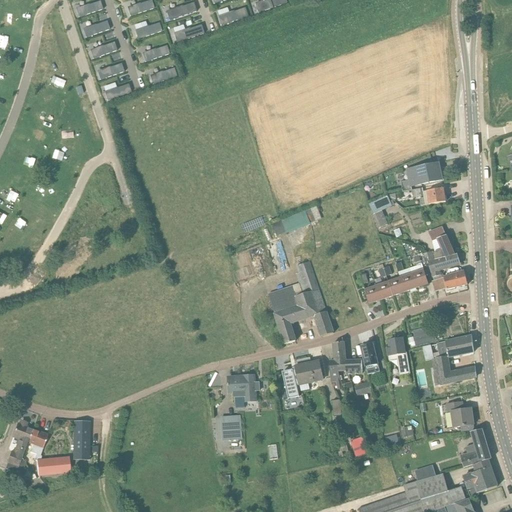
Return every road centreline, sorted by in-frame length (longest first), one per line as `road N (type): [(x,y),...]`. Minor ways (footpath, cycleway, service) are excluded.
road 1 (unclassified): [(0,393),(56,413),(94,413),(217,365),(445,300),(481,297)]
road 2 (secondary): [(511,466),(489,379),(481,297)]
road 3 (secondary): [(481,297),(473,132)]
